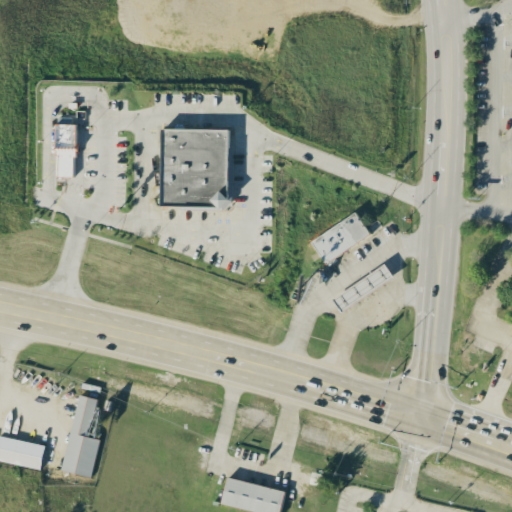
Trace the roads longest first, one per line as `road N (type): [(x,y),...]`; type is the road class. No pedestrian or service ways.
road 1 (tertiary): [(438,0),(444,116),(428,353)]
road 2 (primary): [(300,379),(0,303)]
road 3 (primary): [(419,415),(300,379)]
